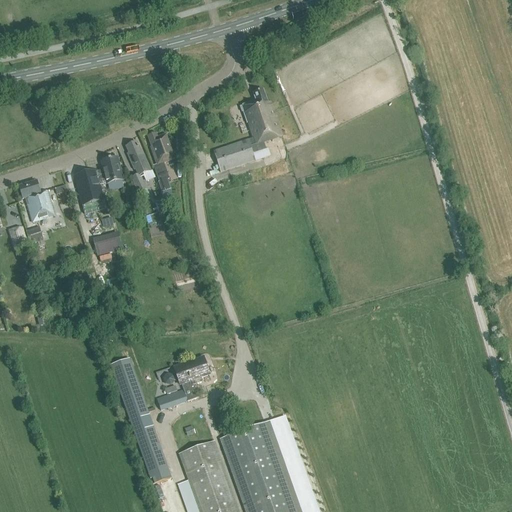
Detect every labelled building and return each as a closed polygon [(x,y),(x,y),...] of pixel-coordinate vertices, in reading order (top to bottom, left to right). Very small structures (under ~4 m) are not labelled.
[(220,173),(255,161),(253,154),(265,150),(263,143),(282,137),(270,103),(267,104),(263,91),(253,95),(256,102),(241,107),(240,108),(242,113),(252,139),(213,153),(220,173)] [(170,180),(164,164),(175,160),(166,135),(158,138),(156,134),(148,137),(151,148),(150,148),(157,166),(154,167),(160,183),(162,192),(171,190),(168,180),(170,180)] [(138,174),(142,172),(143,175),(151,172),(143,153),(141,153),(137,143),(126,148),(130,158),(129,159),(133,169),(136,168),(138,174)] [(85,215),(106,210),(103,201),(105,201),(101,185),(107,184),(107,185),(123,181),(117,159),(102,163),(103,170),(73,179),(81,207),(82,207),(85,215)] [(146,190),(140,176),(132,179),(138,194),(146,190)] [(32,223),(55,217),(48,192),(40,194),(37,183),(19,188),(23,200),(25,199),(32,223)] [(102,221),(105,228),(114,225),(111,218),(102,221)] [(8,231),(14,250),(26,247),(25,245),(28,244),(23,227),(20,228),(20,227),(8,231)] [(29,230),(32,248),(45,245),(42,227),(29,230)] [(123,250),(118,233),(93,240),(98,257),(123,250)] [(39,327),(47,325),(44,313),(36,315),(39,327)] [(153,479),(155,484),(153,485),(162,511),(192,511),(179,476),(171,479),(129,359),(110,366),(150,479),(153,479)] [(209,375),(204,360),(192,364),(191,363),(174,369),(180,386),(182,385),(184,391),(157,400),(161,412),(199,399),(195,387),(194,387),(193,386),(203,382),(201,378),(209,375)] [(177,392),(175,387),(166,390),(167,395),(177,392)] [(300,511),(269,423),(221,440),(246,511),(300,511)] [(238,511),(214,443),(179,455),(198,511),(238,511)]
